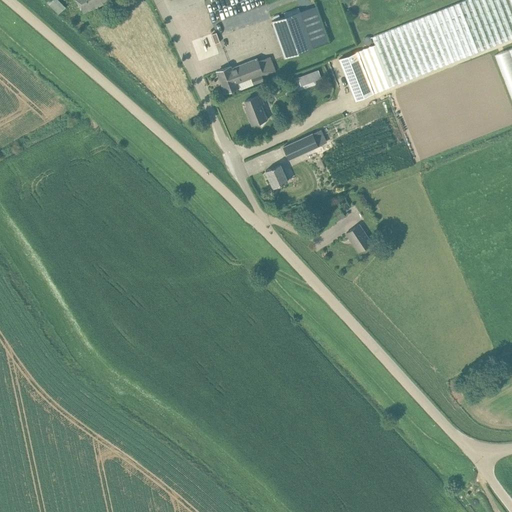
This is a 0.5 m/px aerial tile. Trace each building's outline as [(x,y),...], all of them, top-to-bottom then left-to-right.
[(48,0),(46,2),(55,11),(58,14),(65,7),(58,0),(48,0)] [(83,12),(106,0),(76,0),(81,9),(81,8),(83,12)] [(511,0),(466,0),(372,37),(375,44),(356,52),(351,54),(350,52),(341,55),(341,58),(339,59),(355,100),(373,93),(511,37),(511,0)] [(271,21),(284,58),(313,48),(300,10),(271,21)] [(211,33),(215,43),(221,40),(217,31),(211,33)] [(511,47),(495,53),(511,101),(511,47)] [(276,71),(270,56),(258,60),(257,57),(231,67),(231,66),(217,71),(225,92),(238,87),(237,83),(251,78),(253,84),(264,81),(262,76),(276,71)] [(259,94),(245,100),(249,112),(247,113),(252,124),(257,122),(261,126),(268,117),(264,114),(260,104),(262,103),(259,94)] [(312,133),(282,146),(288,160),(327,142),(321,129),(312,133)] [(265,170),(273,188),(288,181),(280,163),(265,170)] [(345,215),(343,213),(349,209),(345,203),(327,214),(327,213),(317,219),(324,229),(345,215)] [(358,224),(346,233),(358,251),(371,243),(358,224)]
